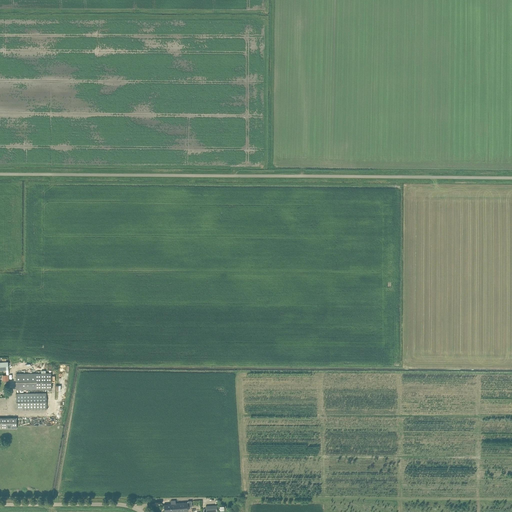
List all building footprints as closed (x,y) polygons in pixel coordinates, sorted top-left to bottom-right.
[(0,362),(0,370),(9,370),(8,362),(0,362)] [(16,373),(16,390),(51,390),(51,373),(16,373)] [(16,410),(46,409),(46,394),(16,394),(16,410)] [(0,417),(0,428),(17,429),(17,418),(0,417)] [(171,504),(164,504),(164,511),(166,511),(169,511),(188,511),(188,507),(192,507),(192,501),(188,501),(188,502),(187,502),(176,503),(176,500),(171,501),(171,504)]
